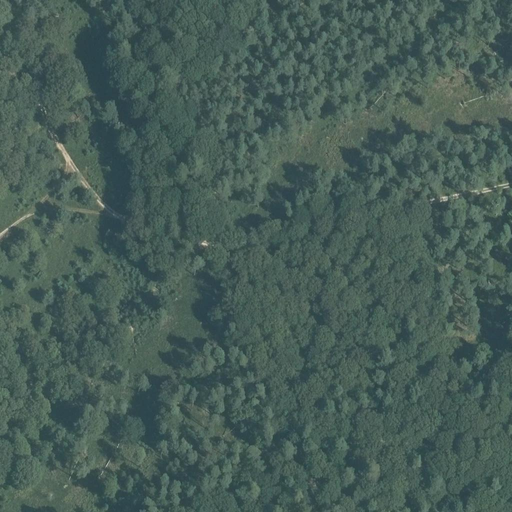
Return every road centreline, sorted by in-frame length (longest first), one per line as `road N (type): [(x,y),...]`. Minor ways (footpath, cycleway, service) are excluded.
road 1 (track): [(0,238),(37,213),(75,211),(218,244),(511,184)]
road 2 (track): [(117,219),(53,139),(0,22)]
